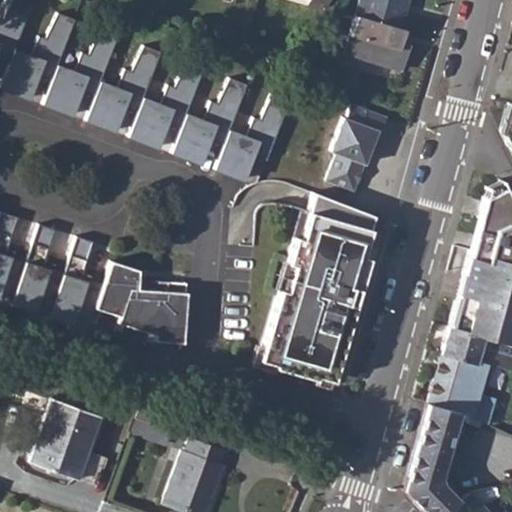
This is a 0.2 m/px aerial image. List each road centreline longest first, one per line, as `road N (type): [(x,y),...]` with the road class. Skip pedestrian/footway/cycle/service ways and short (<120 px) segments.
road 1 (tertiary): [(495,0),(378,421)]
road 2 (residential): [(126,164),(197,189),(210,221),(204,363),(378,421)]
road 3 (residential): [(126,164),(102,218),(0,182)]
road 4 (residential): [(5,123),(126,164)]
